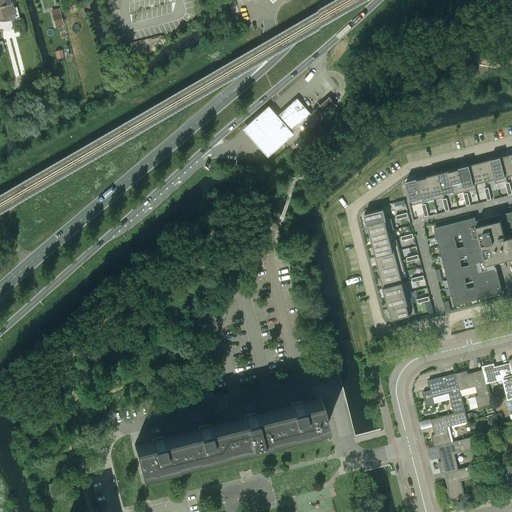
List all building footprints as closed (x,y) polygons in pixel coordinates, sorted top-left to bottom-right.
[(8,21),(20,18),(14,0),(0,0),(0,20),(3,21),(8,21)] [(60,13),(52,15),(54,25),(62,23),(60,13)] [(6,99),(8,109),(26,105),(23,95),(6,99)] [(316,115),(319,119),(336,105),(332,101),(328,96),(312,111),(316,115)] [(275,116),(289,132),(290,132),(290,131),(310,113),(296,98),(276,116),(276,115),(275,116)] [(295,134),(269,105),(243,129),(269,157),(295,134)] [(511,158),(511,154),(500,157),(507,181),(506,176),(511,174),(511,158)] [(500,157),(490,159),(496,183),(507,181),(500,157)] [(490,159),(480,162),(485,181),(495,179),(496,184),(496,183),(490,159)] [(480,162),(469,165),(475,189),(476,189),(475,184),(485,181),(480,162)] [(469,165),(459,167),(465,191),(475,189),(469,165)] [(459,167),(448,170),(454,194),(465,191),(459,167)] [(448,170),(438,173),(444,197),(444,194),(453,192),(454,194),(448,170)] [(438,173),(427,176),(433,199),(444,197),(438,173)] [(427,176),(417,178),(423,202),(433,199),(427,176)] [(417,178),(406,181),(412,205),(423,202),(417,178)] [(384,209),(364,214),(367,225),(391,219),(391,218),(386,219),(384,209)] [(475,217),(434,227),(441,255),(445,270),(445,271),(454,303),(502,291),(498,274),(495,262),(510,258),(510,259),(511,258),(511,211),(499,215),(476,220),(475,217)] [(391,219),(367,225),(370,235),(394,229),(391,219)] [(394,229),(370,235),(373,246),(397,240),(396,239),(392,240),(389,231),(394,230),(394,229)] [(397,240),(373,246),(375,256),(399,250),(397,240)] [(399,250),(375,256),(378,267),(402,260),(399,250)] [(402,260),(378,267),(381,277),(405,271),(402,260)] [(405,271),(381,277),(383,288),(407,281),(403,282),(400,273),(405,272),(405,271)] [(407,281),(383,288),(386,298),(410,292),(407,281)] [(410,292),(386,298),(389,308),(413,302),(410,292)] [(413,302),(389,308),(392,320),(415,313),(413,302)] [(482,366),(483,369),(486,383),(487,383),(502,379),(507,400),(511,398),(511,372),(510,362),(509,363),(494,366),(494,363),(482,366)] [(460,390),(475,386),(480,407),(492,404),(487,383),(486,383),(483,369),(468,373),(467,370),(455,373),(456,376),(460,390)] [(448,393),(453,413),(454,413),(465,410),(460,390),(456,376),(455,373),(447,375),(448,379),(441,380),(440,377),(428,380),(431,389),(423,391),(427,406),(435,404),(433,397),(448,393)] [(292,405),(274,410),(280,436),(326,424),(326,425),(327,425),(321,397),(319,397),(320,398),(305,402),(304,400),(291,403),(292,405)] [(280,436),(274,410),(258,414),(258,412),(245,415),(245,417),(227,422),(234,448),(280,436)] [(434,447),(437,446),(451,442),(447,427),(468,421),(465,410),(454,413),(453,413),(430,419),(434,434),(431,435),(434,447)] [(199,429),(181,433),(188,459),(234,448),(227,422),(212,426),(211,424),(198,427),(199,429)] [(188,459),(181,433),(166,437),(165,435),(152,439),(153,441),(135,445),(135,444),(134,445),(141,472),(142,472),(142,471),(188,459)] [(441,474),(444,473),(444,472),(458,469),(454,453),(475,448),(472,437),(451,442),(437,446),(441,461),(438,462),(441,474)] [(479,463),(458,469),(444,472),(444,473),(448,488),(445,488),(448,500),(465,496),(461,480),(482,475),(479,463)] [(511,465),(500,469),(505,486),(511,483),(511,465)] [(48,484),(52,497),(63,494),(60,481),(48,484)]
